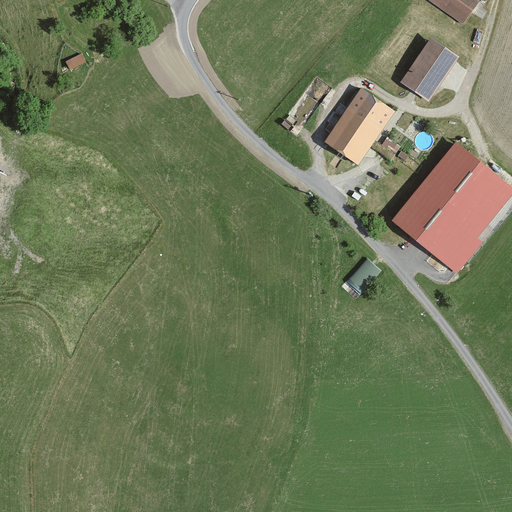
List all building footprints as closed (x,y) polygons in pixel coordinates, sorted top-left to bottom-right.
[(480,0),(426,0),(463,25),(480,0)] [(457,58),(429,39),(399,84),(427,103),(457,58)] [(70,68),(87,63),(84,53),(67,58),(70,68)] [(392,112),(359,89),(321,144),(355,167),(392,112)] [(388,137),(383,144),(397,152),(402,145),(388,137)] [(482,244),(476,239),(511,193),(511,189),(453,142),(389,223),(456,277),(482,244)] [(369,257),(343,285),(356,298),(382,270),(369,257)]
